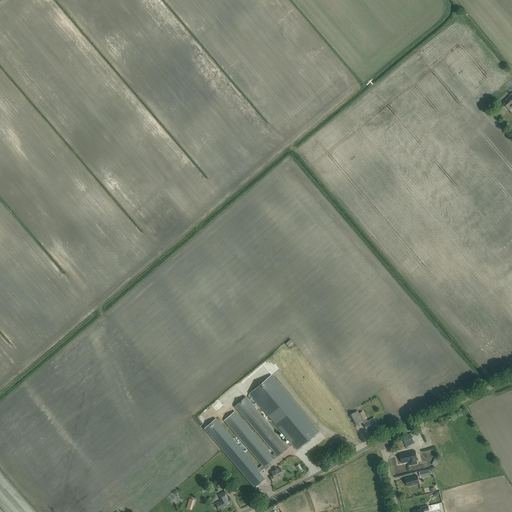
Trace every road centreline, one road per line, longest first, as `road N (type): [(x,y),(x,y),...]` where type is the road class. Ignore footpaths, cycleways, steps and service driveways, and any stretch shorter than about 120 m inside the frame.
road 1 (unclassified): [(243,511),(380,438)]
road 2 (unclassified): [(380,438),(511,377)]
